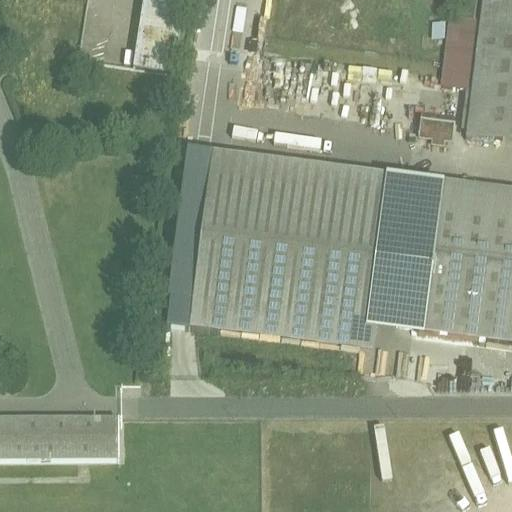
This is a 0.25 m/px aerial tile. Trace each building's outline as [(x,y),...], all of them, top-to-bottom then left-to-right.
[(145,0),(135,72),(173,78),(184,0),(145,0)] [(511,0),(447,0),(445,22),(448,22),(441,91),(466,94),(461,143),(511,149),(511,0)] [(454,130),(420,125),(418,142),(432,144),(431,149),(444,150),(444,146),(452,147),(454,130)] [(511,194),(185,153),(163,331),(373,358),(375,335),(511,352),(511,194)] [(119,422),(0,422),(0,464),(35,465),(35,470),(56,470),(56,465),(119,464),(119,422)]
